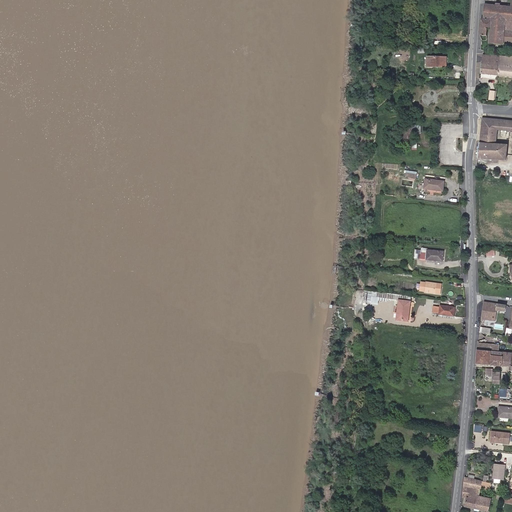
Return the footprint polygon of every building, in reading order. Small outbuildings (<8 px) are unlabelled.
[(511,43),(511,0),(511,6),(485,4),(484,18),(482,18),(480,35),(486,36),(487,29),(490,29),(489,42),(503,44),(503,43),(511,43)] [(483,54),(481,73),(498,75),(499,56),(483,54)] [(511,56),(499,56),(498,75),(511,76),(511,56)] [(429,61),(429,66),(446,66),(446,57),(427,57),(427,61),(429,61)] [(430,99),(445,100),(445,90),(425,90),(425,99),(430,99)] [(511,121),(482,119),(482,122),(478,158),(505,160),(507,145),(496,144),(497,130),(502,130),(506,131),(511,131),(511,145),(511,149),(511,121)] [(422,131),(422,126),(403,126),(403,149),(417,149),(417,141),(412,141),(413,131),(422,131)] [(444,181),(426,179),(424,188),(443,191),(444,181)] [(385,255),(408,258),(409,248),(393,247),(392,251),(386,250),(385,255)] [(442,261),(443,251),(427,250),(421,250),(420,259),(442,261)] [(378,266),(379,258),(370,256),(369,265),(378,266)] [(442,284),(426,282),(424,292),(440,294),(442,284)] [(379,297),(380,292),(368,291),(366,303),(371,303),(372,296),(379,297)] [(396,318),(407,320),(408,312),(409,312),(411,297),(380,292),(379,297),(379,300),(387,301),(387,298),(399,300),(396,318)] [(483,302),(481,318),(495,320),(495,317),(488,316),(490,303),(483,302)] [(506,305),(490,303),(488,316),(495,317),(496,310),(505,311),(506,305)] [(440,307),(434,306),(433,312),(439,312),(439,314),(454,316),(455,307),(440,305),(440,307)] [(393,354),(396,336),(386,335),(383,353),(393,354)] [(499,351),(499,343),(478,342),(477,350),(491,351),(499,351)] [(426,367),(437,369),(439,348),(434,347),(434,345),(426,344),(425,350),(428,350),(426,367)] [(491,351),(477,350),(476,363),(491,364),(491,351)] [(491,364),(501,365),(502,351),(499,351),(491,351),(491,364)] [(501,365),(510,366),(511,352),(502,351),(501,365)] [(501,372),(493,372),(492,384),(500,384),(501,372)] [(434,393),(428,393),(412,393),(409,393),(408,402),(416,402),(424,402),(434,402),(434,393)] [(396,404),(395,406),(395,412),(407,413),(407,405),(396,404)] [(511,407),(499,407),(498,417),(511,418),(511,407)] [(510,433),(492,431),(491,443),(499,444),(500,443),(502,443),(503,444),(509,445),(510,433)] [(503,480),(505,465),(494,464),(492,479),(503,480)] [(492,483),(465,477),(463,497),(466,498),(469,499),(471,488),(480,490),(481,488),(486,489),(490,490),(492,483)] [(469,499),(466,498),(464,506),(488,511),(491,498),(479,496),(480,490),(471,488),(469,499)]
